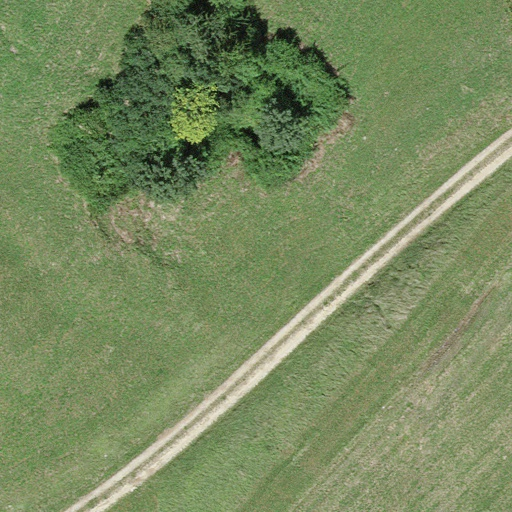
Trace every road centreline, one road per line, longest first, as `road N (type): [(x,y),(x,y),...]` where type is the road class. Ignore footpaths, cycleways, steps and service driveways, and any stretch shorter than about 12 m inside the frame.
road 1 (track): [(511,139),(80,511)]
road 2 (track): [(302,511),(511,273)]
